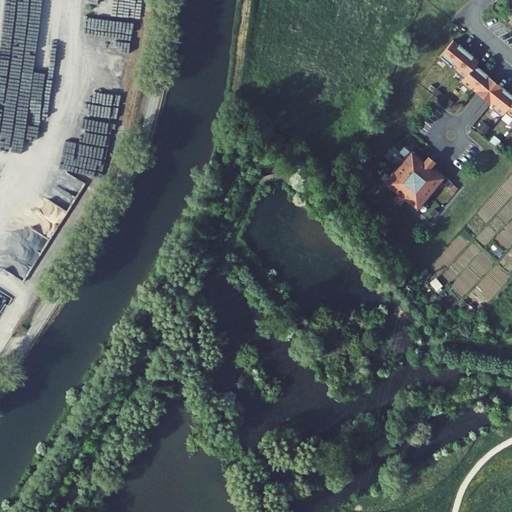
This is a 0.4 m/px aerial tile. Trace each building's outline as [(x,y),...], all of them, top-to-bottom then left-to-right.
[(475,91),(488,75),(482,70),(481,70),(475,65),(479,61),(453,40),(438,58),(448,66),(450,63),(457,69),(455,72),(463,79),(460,83),(469,90),(471,88),(475,91)] [(496,81),(488,75),(475,91),(483,98),(490,104),(504,88),(496,81)] [(511,95),(510,94),(504,88),(490,104),(494,107),(492,109),(501,117),(505,113),(511,118),(511,95)] [(411,150),(383,184),(393,192),(395,189),(400,193),(405,197),(410,201),(407,204),(417,212),(441,182),(448,188),(452,183),(446,178),(436,169),(433,172),(428,168),(424,165),(419,161),(421,158),(411,150)] [(434,161),(430,158),(424,165),(428,168),(434,161)] [(405,197),(400,193),(395,201),(399,204),(405,197)] [(340,349),(352,348),(351,333),(339,334),(340,349)]
